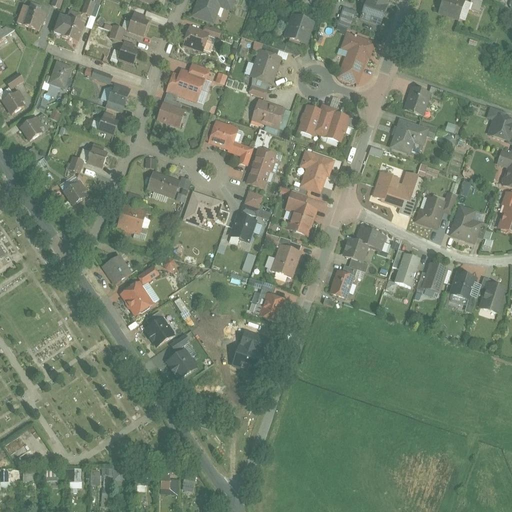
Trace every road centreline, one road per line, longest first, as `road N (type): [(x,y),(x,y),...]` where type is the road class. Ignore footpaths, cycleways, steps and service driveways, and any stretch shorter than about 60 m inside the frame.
road 1 (residential): [(238,509),(341,207)]
road 2 (residential): [(64,254),(238,509)]
road 3 (residential): [(341,207),(449,255),(511,259)]
road 4 (residential): [(131,143),(91,239),(64,254)]
